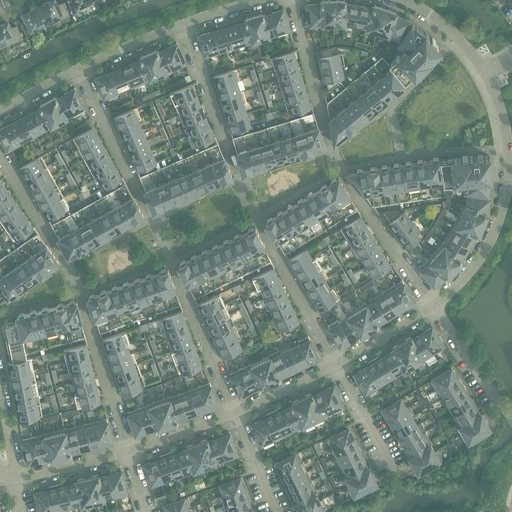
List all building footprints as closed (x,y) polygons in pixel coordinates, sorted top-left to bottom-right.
[(68,0),(67,1),(74,13),(80,10),(78,7),(82,5),(83,7),(93,2),(94,2),(93,0),(68,0)] [(321,3),(307,5),(310,25),(322,23),(322,0),(322,2),(321,2),(321,3)] [(322,23),(322,27),(333,27),(333,0),(322,0),(322,23)] [(344,0),(333,0),(333,27),(344,27),(344,23),(344,0)] [(344,0),(344,23),(356,25),(359,3),(352,2),(352,4),(345,2),(344,2),(344,0)] [(63,19),(69,16),(63,3),(57,5),(55,1),(51,3),(51,2),(50,1),(39,6),(40,7),(39,7),(39,8),(47,25),(49,24),(58,19),(57,17),(61,15),(63,19)] [(366,6),(367,4),(359,3),(356,25),(367,27),(368,27),(375,5),(374,5),(374,6),(373,7),(366,6)] [(381,9),(381,7),(375,5),(368,27),(367,27),(366,30),(377,34),(385,11),(381,9)] [(28,14),(24,16),(26,21),(21,23),(27,36),(33,33),(32,30),(36,28),(37,30),(46,25),(47,25),(39,8),(39,7),(39,8),(38,7),(27,12),(28,13),(28,14)] [(275,33),(289,29),(283,9),(268,14),(274,33),(275,33)] [(385,11),(377,34),(388,37),(389,34),(388,34),(395,12),(389,10),(388,12),(385,11)] [(396,14),(395,13),(396,12),(395,12),(388,34),(389,34),(399,39),(409,21),(396,14)] [(270,38),(276,37),(275,33),(274,33),(268,14),(263,15),(262,14),(254,16),(261,38),(260,38),(261,42),(270,39),(270,38)] [(246,20),(246,21),(241,22),(247,42),(252,40),(252,41),(260,38),(261,38),(254,16),(246,19),(246,20)] [(234,22),(227,25),(233,46),(247,42),(241,22),(235,24),(234,22)] [(16,42),(23,39),(16,26),(11,28),(9,24),(5,26),(4,25),(3,24),(0,25),(0,45),(1,47),(2,47),(12,42),(11,40),(15,38),(16,42)] [(219,29),(213,31),(220,50),(233,46),(227,25),(219,27),(219,29)] [(399,45),(403,47),(402,49),(403,49),(398,56),(389,65),(392,68),(398,76),(399,76),(406,84),(405,83),(414,75),(415,76),(422,69),(423,69),(422,69),(426,65),(427,65),(426,64),(430,61),(430,60),(432,58),(433,58),(437,54),(436,54),(437,53),(441,49),(435,44),(436,43),(435,43),(436,42),(432,38),(432,39),(431,38),(431,39),(425,33),(425,34),(420,30),(420,31),(411,25),(399,45)] [(213,31),(199,35),(205,55),(220,50),(213,31)] [(176,44),(163,50),(171,68),(185,62),(176,44)] [(320,58),(319,58),(319,59),(320,59),(321,64),(320,64),(321,65),(322,69),(341,65),(344,64),(342,52),(334,54),(333,47),(320,50),(321,57),(319,57),(320,58)] [(158,75),(157,75),(159,78),(167,74),(173,71),(171,68),(163,50),(158,52),(158,51),(157,51),(157,50),(149,53),(158,75)] [(296,61),(294,56),(295,56),(295,55),(294,55),(293,51),(271,58),(274,69),(296,62),(297,62),(296,61)] [(141,58),(141,59),(136,61),(144,80),(145,79),(149,77),(150,78),(157,75),(158,75),(149,53),(141,57),(141,58)] [(130,62),(122,65),(131,85),(132,89),(146,83),(145,79),(144,80),(136,61),(130,63),(130,62)] [(298,67),(298,66),(296,62),(274,69),(278,80),(300,73),(300,72),(299,72),(298,67)] [(122,65),(115,68),(116,70),(110,72),(118,91),(131,85),(122,65)] [(339,77),(343,76),(341,65),(322,69),(323,72),(322,73),(323,73),(324,78),(323,78),(323,79),(324,79),(324,80),(326,80),(328,91),(340,82),(339,77)] [(405,86),(405,85),(406,84),(399,76),(398,76),(392,68),(383,76),(396,92),(400,89),(401,89),(405,86)] [(217,85),(217,86),(218,86),(218,87),(236,81),(236,82),(240,80),(236,69),(214,76),(216,80),(215,80),(215,81),(216,81),(217,85)] [(110,72),(96,78),(104,97),(118,91),(110,72)] [(303,83),(303,82),(303,83),(301,78),(302,78),(301,77),(300,73),(278,80),(281,91),(303,84),(303,83)] [(393,95),(396,92),(383,76),(374,83),(387,99),(388,99),(389,99),(389,100),(393,96),(392,96),(393,95)] [(219,91),(221,96),(220,96),(220,97),(221,97),(221,98),(239,92),(236,82),(236,81),(218,87),(219,91),(218,91),(219,92),(219,91)] [(387,100),(387,99),(374,83),(364,91),(378,107),(379,107),(380,107),(384,104),(383,103),(384,103),(384,102),(387,100)] [(193,89),(193,88),(191,84),(170,93),(174,104),(196,95),(195,94),(196,94),(195,93),(195,94),(193,89)] [(303,84),(281,91),(285,102),(307,95),(306,94),(307,94),(307,93),(306,94),(305,89),(305,88),(304,88),(303,84)] [(71,114),(72,117),(86,110),(74,89),(61,96),(71,114)] [(222,101),(222,102),(222,103),(223,102),(224,107),(224,108),(225,109),(243,103),(247,102),(243,90),(239,92),(221,98),(222,101)] [(374,110),(378,107),(364,91),(355,99),(369,115),(369,114),(370,115),(370,114),(371,115),(375,112),(374,111),(375,110),(374,110)] [(196,95),(174,104),(179,115),(200,106),(200,105),(200,104),(199,104),(197,99),(198,99),(198,98),(197,99),(196,95)] [(309,104),(308,100),(308,99),(307,95),(285,102),(288,113),(310,106),(310,105),(310,104),(309,104)] [(55,97),(48,101),(59,121),(66,117),(66,116),(71,114),(61,96),(57,98),(56,98),(55,97)] [(365,119),(365,118),(369,115),(355,99),(346,106),(355,118),(359,123),(360,122),(360,123),(361,122),(362,123),(365,120),(365,119)] [(41,107),(36,110),(46,128),(51,125),(59,121),(48,101),(40,105),(41,106),(40,107),(41,107)] [(225,109),(226,112),(225,112),(226,113),(227,118),(227,119),(228,119),(246,114),(243,103),(225,109)] [(204,114),(202,110),(202,109),(200,106),(179,115),(184,125),(187,124),(187,123),(205,116),(204,115),(205,115),(204,114)] [(356,126),(359,123),(355,118),(346,106),(337,114),(346,125),(350,130),(351,130),(352,130),(356,127),(356,126)] [(117,120),(117,121),(119,126),(119,127),(120,127),(141,118),(136,107),(115,116),(117,120)] [(30,111),(23,115),(23,117),(33,134),(46,128),(36,110),(30,113),(30,111)] [(229,123),(229,124),(231,129),(230,129),(231,130),(231,131),(250,125),(246,114),(228,119),(229,123)] [(346,135),(346,134),(350,130),(346,125),(337,114),(330,120),(332,133),(332,134),(333,139),(333,140),(334,140),(334,144),(341,138),(341,139),(342,138),(342,139),(346,136),(346,135)] [(16,121),(11,124),(21,141),(33,134),(23,117),(23,115),(15,119),(16,121)] [(205,116),(187,123),(187,124),(191,134),(192,134),(209,127),(209,126),(209,125),(208,125),(206,120),(207,120),(207,119),(206,120),(205,116)] [(122,132),(124,136),(123,136),(124,137),(124,138),(142,130),(138,120),(141,119),(141,118),(120,127),(121,131),(121,132),(122,132)] [(11,124),(0,129),(0,134),(8,149),(21,141),(11,124)] [(79,127),(71,131),(73,135),(81,131),(79,127)] [(93,127),(73,138),(78,149),(99,138),(98,137),(99,137),(98,136),(95,132),(96,132),(95,131),(93,127)] [(191,134),(188,135),(192,146),(214,137),(213,136),(214,136),(213,135),(211,131),(211,130),(209,127),(192,134),(191,134)] [(316,128),(306,131),(310,145),(312,151),(317,150),(318,150),(318,151),(323,150),(322,149),(323,148),(324,147),(323,144),(324,144),(323,143),(322,138),(322,137),(321,138),(318,127),(316,128)] [(128,147),(128,148),(129,148),(146,141),(142,130),(124,138),(126,141),(125,142),(126,142),(128,147)] [(312,151),(310,145),(306,131),(295,135),(299,148),(301,155),(305,153),(305,154),(306,154),(311,153),(311,152),(312,152),(312,151)] [(296,156),(301,155),(299,148),(295,135),(283,138),(289,158),(290,158),(290,159),(291,158),(291,159),(296,158),(296,157),(297,157),(296,156)] [(61,137),(53,141),(55,145),(63,140),(61,137)] [(99,138),(78,149),(84,159),(104,148),(104,147),(104,146),(103,146),(101,142),(101,141),(100,141),(99,138)] [(285,160),(289,158),(283,138),(272,142),(278,162),(279,162),(280,162),(280,163),(284,161),(284,160),(285,160)] [(53,141),(45,145),(47,149),(55,145),(53,141)] [(133,157),(132,157),(133,158),(133,159),(151,151),(146,141),(129,148),(130,152),(130,153),(131,153),(133,157)] [(273,164),(274,164),(274,163),(278,162),(272,142),(260,145),(266,165),(267,165),(267,166),(268,165),(268,166),(273,165),(273,164)] [(262,167),(266,165),(260,145),(249,149),(252,160),(255,169),(256,169),(257,169),(257,170),(262,168),(261,167),(262,167)] [(109,157),(110,157),(109,156),(106,152),(107,152),(106,151),(104,148),(84,159),(89,169),(110,158),(109,157)] [(251,171),(251,170),(255,169),(252,160),(249,149),(237,153),(239,160),(240,163),(239,163),(240,164),(242,168),(241,169),(242,169),(243,173),(244,172),(244,173),(245,172),(246,173),(250,172),(250,171),(251,171)] [(28,155),(30,159),(38,154),(36,151),(28,155)] [(137,168),(137,169),(138,170),(155,162),(151,151),(133,159),(135,162),(134,163),(135,163),(137,168)] [(28,155),(20,159),(22,163),(30,159),(28,155)] [(440,159),(441,170),(442,180),(443,185),(456,184),(464,185),(466,185),(465,190),(488,194),(489,184),(490,178),(491,178),(490,170),(491,170),(492,169),(491,164),(490,165),(490,164),(489,156),(483,157),(483,156),(483,155),(477,156),(477,157),(474,157),(474,156),(468,157),(468,156),(467,156),(467,157),(462,157),(461,157),(452,158),(452,159),(440,160),(440,159)] [(26,176),(25,176),(26,177),(27,177),(47,166),(41,156),(21,167),(23,171),(23,172),(26,176)] [(216,172),(220,182),(225,180),(226,180),(226,181),(230,179),(230,178),(231,178),(231,177),(232,177),(227,164),(224,157),(212,162),(216,172)] [(112,162),(112,161),(111,161),(110,158),(89,169),(95,179),(99,177),(98,177),(115,168),(115,167),(115,166),(114,166),(112,162)] [(441,170),(440,159),(439,160),(439,159),(438,159),(438,158),(433,159),(433,160),(432,160),(432,161),(428,161),(431,182),(442,180),(441,170)] [(417,163),(416,163),(419,184),(431,182),(428,161),(423,162),(422,162),(422,161),(417,161),(417,162),(416,163),(417,163)] [(216,183),(220,182),(216,172),(212,162),(201,167),(209,186),(210,186),(210,187),(211,186),(211,187),(216,185),(216,184),(216,183)] [(406,164),(405,164),(405,165),(404,165),(407,186),(419,184),(416,163),(411,164),(411,163),(410,164),(410,163),(405,163),(406,164)] [(394,166),(393,166),(393,167),(392,167),(395,188),(407,186),(404,165),(400,166),(399,165),(398,165),(398,164),(394,165),(394,166)] [(31,186),(31,187),(32,187),(52,176),(47,166),(27,177),(28,181),(28,182),(29,182),(31,186)] [(382,168),(381,168),(381,169),(380,169),(383,189),(395,188),(392,167),(388,168),(388,167),(387,167),(386,166),(382,167),(382,168)] [(205,189),(205,188),(209,186),(201,167),(190,172),(198,191),(199,191),(200,191),(200,192),(205,190),(204,189),(205,189)] [(98,177),(99,177),(104,187),(121,178),(120,177),(121,177),(120,176),(117,172),(118,172),(117,171),(115,168),(98,177)] [(370,169),(370,170),(369,170),(368,170),(372,191),(383,189),(380,169),(376,169),(375,169),(375,168),(370,169)] [(357,171),(357,172),(356,172),(348,174),(350,177),(350,178),(351,177),(353,181),(354,182),(362,193),(372,191),(368,170),(363,171),(362,171),(362,170),(357,171)] [(193,194),(194,193),(198,191),(190,172),(179,176),(187,196),(188,195),(188,196),(189,196),(194,195),(193,194)] [(34,191),(34,192),(37,196),(36,196),(37,197),(38,197),(58,186),(52,176),(32,187),(34,191)] [(183,198),(187,196),(179,176),(168,181),(176,200),(177,200),(177,201),(178,200),(178,201),(183,199),(182,198),(183,198)] [(343,187),(341,182),(341,181),(340,182),(338,179),(337,179),(336,179),(331,181),(332,182),(331,182),(331,183),(328,185),(339,203),(349,197),(344,187),(344,186),(343,187)] [(172,203),(172,202),(176,200),(168,181),(157,186),(161,196),(165,205),(166,205),(167,205),(167,206),(172,204),(171,203),(172,203)] [(321,189),(317,191),(328,209),(339,203),(328,185),(327,186),(327,185),(326,186),(325,185),(321,187),(322,188),(321,189)] [(39,201),(39,202),(40,202),(42,206),(42,207),(43,207),(63,196),(58,186),(38,197),(39,201)] [(148,198),(150,201),(149,201),(149,202),(150,201),(152,206),(151,206),(152,207),(154,210),(155,210),(156,210),(156,211),(161,209),(160,208),(161,207),(165,205),(161,196),(157,186),(145,191),(148,198)] [(0,208),(13,199),(13,198),(12,198),(9,194),(10,194),(9,193),(6,190),(0,194),(0,208)] [(308,197),(307,198),(318,216),(328,209),(317,191),(313,194),(313,193),(312,194),(312,193),(308,196),(307,197),(308,197)] [(466,206),(487,215),(487,214),(486,214),(486,213),(485,213),(489,198),(469,193),(466,205),(466,206)] [(48,216),(47,216),(48,217),(49,218),(69,207),(63,196),(43,207),(45,211),(45,212),(48,216)] [(139,207),(139,206),(138,206),(137,204),(133,197),(122,203),(127,212),(132,221),(136,219),(136,220),(137,219),(138,220),(142,218),(141,217),(142,216),(143,215),(141,212),(142,212),(141,211),(139,207)] [(298,203),(297,203),(297,204),(308,222),(318,216),(307,198),(303,200),(302,200),(302,199),(298,202),(298,203)] [(18,207),(16,203),(16,202),(15,203),(13,199),(0,208),(0,221),(0,222),(19,209),(19,208),(19,207),(18,207)] [(128,225),(127,225),(128,224),(132,221),(127,212),(122,203),(111,209),(122,227),(123,227),(124,228),(128,225)] [(287,209),(287,210),(298,228),(308,222),(297,204),(293,206),(292,206),(291,206),(287,208),(288,209),(287,209)] [(466,206),(466,205),(463,204),(458,214),(483,224),(487,215),(466,206)] [(25,217),(22,213),(23,212),(22,212),(19,209),(0,222),(7,231),(26,218),(25,217),(26,217),(25,216),(25,217)] [(118,229),(122,227),(111,209),(101,215),(111,233),(112,233),(113,233),(113,234),(117,231),(117,230),(118,230),(118,229)] [(278,215),(277,216),(276,216),(287,234),(298,228),(287,210),(283,213),(283,212),(282,213),(281,212),(277,214),(278,215)] [(390,222),(389,223),(389,224),(390,225),(393,229),(393,230),(393,229),(396,232),(411,221),(404,212),(401,214),(398,210),(383,212),(383,213),(390,222)] [(458,214),(454,224),(479,234),(483,224),(458,214)] [(107,236),(107,235),(111,233),(101,215),(90,220),(100,239),(101,238),(101,239),(102,238),(103,239),(107,237),(106,236),(107,236)] [(267,222),(266,223),(267,226),(267,227),(268,227),(270,231),(271,232),(277,241),(287,234),(276,216),(273,219),(272,218),(271,219),(271,218),(267,221),(266,222),(267,222)] [(363,222),(361,218),(361,217),(360,217),(360,216),(340,228),(346,239),(350,237),(350,236),(366,226),(364,223),(364,222),(363,222)] [(31,226),(29,222),(29,221),(28,221),(26,218),(7,231),(14,241),(33,228),(32,227),(32,226),(31,226)] [(90,220),(80,226),(90,245),(91,244),(91,245),(92,244),(92,245),(96,243),(96,242),(97,241),(100,239),(90,220)] [(402,240),(401,241),(402,241),(403,242),(404,241),(409,246),(422,236),(411,221),(396,232),(398,236),(398,237),(399,236),(402,240)] [(454,224),(448,234),(470,248),(474,242),(472,241),(474,239),(476,234),(477,235),(477,234),(478,235),(479,234),(454,224)] [(86,249),(85,248),(86,247),(90,245),(80,226),(69,232),(79,250),(80,250),(81,250),(82,251),(86,249)] [(366,226),(350,236),(350,237),(346,239),(352,248),(355,246),(356,246),(372,236),(370,233),(370,232),(369,232),(367,228),(367,227),(366,227),(366,226)] [(248,230),(249,231),(248,232),(244,234),(253,253),(264,247),(260,238),(260,237),(259,237),(257,233),(258,232),(257,231),(257,232),(255,229),(254,229),(253,229),(253,228),(248,230)] [(66,253),(66,254),(67,253),(68,256),(70,256),(71,256),(71,257),(75,254),(76,253),(79,250),(69,232),(60,237),(58,238),(63,247),(63,248),(63,249),(64,248),(66,253)] [(234,238),(234,239),(233,239),(242,258),(253,253),(244,234),(240,236),(240,235),(239,236),(238,235),(234,237),(234,238)] [(466,254),(470,248),(448,234),(442,243),(462,261),(462,260),(461,259),(465,253),(466,254)] [(355,246),(352,248),(358,258),(362,256),(378,246),(376,243),(376,242),(375,242),(373,238),(373,237),(372,237),(372,236),(356,246),(355,246)] [(224,243),(223,244),(222,244),(231,263),(242,258),(233,239),(229,241),(228,241),(228,240),(223,242),(224,243)] [(442,243),(435,251),(455,269),(462,261),(442,243)] [(212,249),(212,250),(221,269),(231,263),(222,244),(218,246),(217,246),(217,245),(212,248),(213,248),(212,249)] [(46,246),(36,252),(48,270),(52,267),(52,268),(53,267),(53,268),(57,265),(57,264),(58,264),(57,263),(58,263),(56,260),(57,259),(56,259),(53,255),(54,255),(53,254),(46,245),(46,246)] [(362,256),(367,266),(384,256),(382,252),(382,251),(381,252),(379,247),(379,246),(378,247),(378,246),(362,256)] [(290,259),(290,260),(290,261),(291,261),(293,265),(293,266),(294,266),(296,269),(312,259),(306,249),(290,259)] [(201,254),(201,255),(210,274),(221,269),(212,250),(207,252),(207,251),(206,251),(204,252),(202,253),(202,254),(201,254)] [(435,251),(427,260),(430,262),(431,262),(448,277),(455,269),(435,251)] [(48,272),(47,271),(48,271),(48,270),(36,252),(26,259),(38,277),(42,274),(43,274),(44,275),(48,272)] [(191,259),(190,259),(191,260),(190,260),(199,279),(210,274),(201,255),(197,257),(196,256),(196,257),(195,256),(191,258),(191,259)] [(385,257),(385,256),(384,256),(367,266),(374,276),(390,266),(388,262),(388,261),(387,261),(385,257)] [(312,259),(296,269),(296,270),(296,271),(297,271),(299,275),(299,276),(300,276),(302,279),(321,267),(315,257),(312,259)] [(35,279),(38,277),(26,259),(16,266),(28,283),(29,283),(30,283),(31,284),(35,281),(34,280),(35,280),(35,279)] [(180,269),(183,274),(182,274),(183,275),(184,278),(188,284),(199,279),(190,260),(186,262),(186,261),(185,262),(184,261),(180,263),(180,264),(180,265),(179,265),(180,269),(180,270),(180,269)] [(419,267),(421,270),(434,286),(445,276),(446,277),(446,276),(447,277),(448,277),(431,262),(430,262),(427,260),(419,267)] [(16,266),(6,273),(18,290),(19,290),(20,290),(21,291),(25,288),(24,287),(25,286),(28,283),(16,266)] [(302,280),(302,281),(303,280),(305,285),(305,286),(306,285),(308,289),(324,279),(328,277),(321,267),(302,279),(302,280)] [(276,275),(277,275),(276,274),(276,275),(274,270),(274,269),(273,269),(273,268),(252,278),(257,289),(261,288),(261,287),(278,279),(276,275)] [(161,272),(160,272),(160,273),(156,274),(159,284),(163,294),(175,290),(172,283),(171,280),(172,279),(171,278),(171,279),(169,274),(170,274),(169,273),(168,270),(166,270),(165,270),(165,269),(160,271),(161,272)] [(15,293),(18,290),(6,273),(0,277),(0,283),(3,287),(2,288),(5,292),(8,297),(9,297),(10,297),(11,297),(15,295),(14,294),(15,293)] [(145,278),(152,298),(163,294),(159,284),(156,274),(152,276),(151,275),(150,275),(146,276),(146,277),(145,277),(145,278)] [(134,282),(133,282),(140,302),(152,298),(145,278),(140,280),(140,279),(139,280),(139,279),(134,280),(135,281),(134,282)] [(281,285),(279,280),(279,279),(278,280),(278,279),(261,287),(261,288),(266,297),(283,289),(281,286),(282,285),(281,285)] [(308,289),(308,290),(311,294),(311,295),(312,295),(314,298),(330,288),(324,279),(308,289)] [(394,289),(405,307),(414,301),(402,280),(392,286),(394,289)] [(123,286),(122,286),(129,306),(140,302),(133,282),(129,284),(129,283),(128,284),(128,283),(123,284),(123,285),(123,286)] [(112,289),(111,290),(118,310),(129,306),(122,286),(118,288),(118,287),(117,288),(116,287),(112,288),(112,289)] [(314,299),(314,300),(317,304),(317,305),(320,309),(339,297),(333,286),(330,288),(314,298),(314,299)] [(385,295),(396,314),(402,310),(401,309),(405,307),(394,289),(392,286),(383,291),(385,295)] [(284,291),(284,290),(283,290),(283,289),(266,297),(262,299),(267,310),(271,308),(288,299),(286,296),(287,296),(286,295),(284,291)] [(100,294),(99,294),(107,314),(118,310),(111,290),(106,292),(106,291),(105,292),(105,291),(100,293),(101,293),(100,294)] [(396,314),(385,295),(383,291),(373,298),(375,301),(376,300),(386,318),(390,316),(391,317),(396,314)] [(205,293),(200,295),(203,301),(208,299),(205,293)] [(94,295),(89,297),(90,297),(89,298),(88,299),(89,302),(88,302),(89,303),(91,308),(90,308),(91,309),(91,308),(95,319),(107,314),(99,294),(95,296),(94,296),(94,295)] [(202,310),(201,310),(202,311),(204,315),(224,305),(219,294),(208,299),(203,301),(199,304),(199,305),(199,306),(200,306),(202,310)] [(291,306),(289,301),(289,300),(288,300),(288,299),(271,308),(275,318),(276,318),(293,310),(291,306),(291,305),(291,306)] [(378,325),(378,324),(378,323),(386,318),(376,300),(375,301),(367,306),(366,306),(378,325)] [(68,304),(69,304),(64,305),(69,326),(82,323),(79,312),(79,311),(78,306),(78,305),(77,306),(76,302),(75,302),(74,302),(74,301),(69,302),(69,303),(68,304)] [(365,302),(355,308),(369,331),(378,325),(366,306),(367,306),(365,302)] [(57,305),(58,306),(57,306),(57,307),(53,308),(58,329),(69,326),(64,305),(63,305),(62,305),(62,304),(57,305)] [(207,320),(206,321),(207,322),(207,321),(209,325),(226,317),(230,315),(224,305),(204,315),(204,316),(207,320)] [(41,310),(42,311),(41,311),(46,331),(58,329),(53,308),(48,309),(47,309),(47,308),(42,309),(42,310),(41,310)] [(355,308),(345,314),(348,318),(348,317),(360,336),(369,331),(355,308)] [(293,311),(294,311),(294,310),(293,310),(276,318),(275,318),(272,319),(277,330),(298,320),(296,317),(296,316),(293,311)] [(30,314),(29,314),(34,334),(46,331),(41,311),(36,312),(35,312),(35,311),(30,312),(31,313),(30,313),(30,314)] [(182,313),(182,312),(181,312),(181,311),(163,318),(167,328),(167,329),(185,322),(184,319),(184,318),(183,318),(182,313)] [(19,315),(19,316),(18,316),(18,317),(17,317),(19,323),(20,328),(21,328),(24,337),(34,334),(29,314),(25,315),(25,314),(24,315),(24,314),(19,315)] [(209,326),(212,331),(211,331),(211,332),(212,332),(214,335),(231,327),(230,326),(226,317),(209,325),(209,326),(209,327),(209,326)] [(339,323),(349,340),(358,335),(358,336),(358,335),(359,337),(360,336),(348,317),(348,318),(339,323)] [(327,325),(329,329),(340,346),(349,340),(339,323),(337,319),(327,325)] [(188,329),(188,328),(187,329),(186,324),(186,323),(185,323),(185,322),(167,329),(167,328),(163,330),(167,341),(189,333),(188,329)] [(5,326),(7,334),(5,334),(6,341),(23,337),(24,337),(21,328),(20,328),(19,323),(14,324),(13,324),(13,323),(8,324),(8,325),(7,325),(5,326)] [(216,341),(216,342),(217,342),(219,345),(236,337),(236,338),(239,336),(234,325),(230,326),(231,327),(214,335),(214,336),(213,336),(214,337),(216,341)] [(432,352),(433,355),(445,348),(442,343),(443,343),(439,336),(438,337),(432,326),(421,333),(432,351),(432,352)] [(104,339),(104,340),(104,341),(106,346),(106,347),(108,350),(126,344),(130,343),(125,331),(104,339)] [(189,333),(167,341),(171,352),(193,344),(191,340),(192,340),(192,339),(191,339),(189,335),(190,334),(189,334),(189,333)] [(423,357),(432,352),(432,351),(421,333),(412,338),(411,337),(423,358),(423,357)] [(23,337),(6,341),(8,352),(25,348),(23,337)] [(236,337),(219,345),(219,346),(218,346),(219,347),(221,351),(221,352),(222,352),(224,356),(241,348),(236,338),(236,337)] [(406,342),(402,344),(414,363),(423,358),(411,337),(405,341),(406,342)] [(310,339),(300,344),(308,363),(318,358),(310,339)] [(108,351),(107,351),(108,352),(110,356),(109,357),(110,357),(112,361),(129,354),(126,344),(108,350),(108,351)] [(195,350),(193,345),(194,345),(194,344),(193,345),(193,344),(171,352),(175,362),(197,355),(195,351),(196,351),(196,350),(195,350)] [(290,349),(299,369),(305,366),(304,364),(308,363),(300,344),(290,349)] [(404,368),(404,369),(406,372),(416,366),(414,363),(402,344),(399,347),(398,345),(392,348),(404,368)] [(85,345),(63,350),(66,362),(88,356),(87,352),(88,352),(88,351),(87,351),(86,347),(86,346),(85,345)] [(290,349),(289,345),(278,351),(280,354),(289,372),(293,370),(293,372),(299,369),(290,349)] [(10,363),(9,363),(27,360),(25,348),(8,352),(10,363)] [(392,351),(384,356),(395,374),(404,369),(404,368),(392,348),(392,349),(392,350),(392,351)] [(112,361),(112,362),(111,362),(112,363),(112,362),(114,367),(113,367),(114,368),(115,372),(137,364),(133,353),(129,354),(112,361)] [(270,358),(271,358),(269,354),(259,359),(269,381),(273,380),(274,381),(280,378),(270,358)] [(271,358),(270,358),(280,378),(280,377),(280,376),(289,372),(280,354),(271,358)] [(197,355),(175,362),(179,374),(201,366),(199,362),(200,361),(199,361),(197,356),(198,356),(197,355)] [(89,358),(89,357),(88,356),(66,362),(69,373),(73,372),(91,367),(90,363),(91,363),(90,362),(89,358)] [(386,380),(387,383),(397,377),(395,374),(384,356),(380,358),(379,356),(374,360),(386,380)] [(259,359),(249,364),(250,368),(251,368),(260,388),(266,385),(266,383),(269,381),(259,359)] [(9,368),(8,368),(9,373),(10,373),(10,375),(29,371),(29,370),(27,360),(9,363),(9,367),(9,368)] [(369,365),(366,367),(377,385),(386,380),(374,360),(368,363),(369,365)] [(116,373),(118,378),(117,378),(117,379),(118,379),(119,382),(137,376),(141,375),(137,364),(115,372),(116,372),(115,373),(116,373)] [(92,369),(92,368),(91,368),(91,367),(73,372),(75,383),(94,378),(93,374),(93,373),(93,374),(92,369)] [(366,367),(354,374),(361,384),(360,385),(364,391),(365,391),(367,395),(379,388),(377,385),(366,367)] [(250,368),(241,372),(250,391),(259,386),(259,387),(260,388),(251,368),(250,368)] [(451,368),(430,380),(436,389),(456,377),(451,368)] [(230,374),(231,377),(240,396),(250,391),(241,372),(240,369),(230,374)] [(29,370),(29,371),(10,375),(11,379),(10,380),(11,384),(12,384),(12,385),(13,385),(13,386),(36,381),(33,370),(29,370)] [(120,384),(122,389),(121,389),(121,390),(122,389),(123,394),(141,387),(137,376),(119,382),(120,383),(119,383),(119,384),(120,384)] [(444,396),(463,385),(460,380),(459,381),(456,377),(436,389),(441,399),(444,397),(444,396)] [(94,378),(75,383),(78,393),(78,394),(97,389),(96,385),(96,384),(95,385),(94,380),(95,380),(95,379),(94,379),(94,378)] [(13,391),(12,391),(13,396),(14,395),(15,396),(15,397),(34,393),(34,394),(38,393),(36,381),(13,386),(14,390),(13,390),(13,391)] [(209,382),(199,386),(207,409),(218,405),(209,382)] [(334,385),(322,391),(331,410),(332,413),(344,408),(342,403),(343,402),(340,396),(339,396),(334,385)] [(465,391),(466,390),(463,385),(444,396),(444,397),(441,399),(447,407),(450,405),(449,405),(467,394),(465,391)] [(199,386),(189,390),(198,414),(204,412),(203,410),(207,409),(199,386)] [(98,396),(97,391),(98,391),(97,390),(97,389),(78,394),(78,393),(74,394),(77,406),(100,401),(98,397),(99,396),(98,396)] [(189,390),(179,394),(187,416),(191,415),(191,416),(198,414),(189,390)] [(312,393),(311,394),(323,418),(332,413),(331,410),(322,391),(313,395),(313,394),(312,395),(312,393)] [(15,401),(16,402),(15,402),(16,407),(17,406),(17,407),(17,408),(36,404),(34,394),(34,393),(15,397),(16,401),(15,401)] [(187,416),(179,394),(169,397),(169,396),(168,397),(177,422),(178,422),(177,420),(178,420),(177,419),(187,416)] [(305,396),(306,398),(302,400),(312,420),(314,423),(323,418),(311,394),(305,396)] [(467,394),(449,405),(450,405),(455,414),(473,402),(470,397),(469,398),(467,394)] [(168,397),(158,400),(166,423),(170,422),(171,424),(177,422),(168,397)] [(406,408),(405,407),(400,399),(383,410),(388,419),(406,408)] [(163,425),(166,423),(158,400),(148,404),(157,429),(163,427),(163,425)] [(298,400),(292,403),(304,428),(314,423),(312,420),(302,400),(299,402),(298,400)] [(478,412),(476,409),(475,408),(476,407),(473,402),(455,414),(460,422),(478,412)] [(36,404),(17,408),(18,412),(18,413),(17,413),(18,418),(19,418),(19,419),(19,418),(20,420),(38,416),(42,415),(40,403),(36,404)] [(292,404),(291,404),(292,405),(283,409),(294,432),(303,427),(303,428),(304,428),(292,403),(291,403),(292,404)] [(147,404),(148,405),(138,408),(146,431),(155,427),(156,428),(157,429),(148,404),(147,404)] [(388,419),(390,422),(389,423),(393,428),(411,417),(414,415),(409,406),(405,407),(406,408),(388,419)] [(138,408),(127,412),(135,435),(146,431),(138,408)] [(272,412),(282,433),(282,434),(284,437),(294,432),(283,409),(279,411),(278,410),(272,412)] [(266,415),(267,417),(263,419),(273,438),(282,434),(282,433),(272,412),(266,415)] [(457,424),(459,427),(457,428),(461,435),(485,420),(481,414),(480,414),(479,414),(478,412),(460,422),(457,424)] [(411,417),(393,428),(396,433),(397,432),(399,436),(416,425),(411,417)] [(96,421),(101,444),(112,442),(107,418),(96,421)] [(257,435),(256,436),(259,443),(260,442),(262,447),(275,441),(273,438),(263,419),(252,424),(257,435)] [(490,431),(488,428),(489,428),(489,427),(485,420),(461,435),(466,442),(467,441),(469,444),(478,439),(479,440),(484,436),(484,435),(490,431)] [(97,445),(101,444),(96,421),(85,424),(91,449),(98,447),(97,445)] [(85,424),(75,426),(80,450),(85,449),(85,450),(91,449),(85,424)] [(399,436),(401,440),(400,440),(403,445),(422,434),(421,434),(416,425),(399,436)] [(71,452),(80,450),(75,426),(65,429),(64,428),(70,454),(71,454),(71,453),(71,452)] [(64,428),(54,431),(60,455),(64,454),(64,456),(70,454),(64,428)] [(348,428),(330,437),(334,446),(334,447),(353,438),(348,428)] [(54,431),(43,433),(50,459),(56,458),(56,456),(60,455),(54,431)] [(422,434),(403,445),(406,450),(407,450),(409,453),(427,443),(430,441),(425,432),(421,434),(422,434)] [(43,434),(33,437),(39,460),(48,458),(49,458),(49,459),(50,459),(43,433),(43,434)] [(230,434),(217,438),(225,458),(237,454),(236,452),(237,452),(235,445),(234,445),(230,434)] [(33,437),(22,439),(23,443),(28,463),(39,460),(33,437)] [(216,465),(226,461),(225,458),(217,438),(208,441),(207,441),(207,440),(206,440),(216,466),(216,465)] [(334,446),(331,448),(335,457),(358,447),(356,441),(355,442),(353,438),(334,447),(334,446)] [(196,443),(205,466),(204,466),(205,470),(216,466),(206,440),(196,443)] [(196,443),(186,447),(194,470),(195,470),(204,466),(205,466),(196,443)] [(410,458),(414,464),(435,451),(434,451),(430,444),(429,445),(427,443),(409,453),(411,456),(410,457),(410,458)] [(186,449),(177,453),(185,476),(196,472),(195,470),(194,470),(186,447),(186,448),(186,449)] [(360,452),(361,452),(358,447),(335,457),(340,467),(343,465),(362,456),(360,452)] [(437,449),(434,451),(435,451),(414,464),(418,470),(418,471),(420,470),(422,473),(428,469),(428,471),(434,467),(433,466),(442,461),(440,457),(442,456),(437,449)] [(185,476),(177,453),(173,454),(172,452),(166,455),(175,480),(185,476)] [(299,463),(295,454),(276,463),(281,472),(299,463)] [(156,460),(164,480),(163,480),(165,484),(175,480),(166,455),(160,457),(160,458),(156,460)] [(362,456),(343,465),(347,474),(366,465),(362,456)] [(148,476),(147,476),(150,483),(151,483),(151,485),(163,480),(164,480),(156,460),(144,464),(148,476)] [(299,463),(281,472),(283,476),(282,477),(284,482),(304,473),(307,471),(302,462),(299,463)] [(349,477),(347,478),(350,485),(351,485),(373,475),(370,468),(369,468),(367,468),(366,465),(347,474),(349,477)] [(126,491),(127,490),(126,483),(124,483),(121,471),(108,475),(114,495),(127,492),(126,491)] [(304,473),(284,482),(287,487),(288,487),(289,491),(308,482),(308,481),(304,473)] [(92,479),(88,480),(93,501),(103,499),(104,498),(98,475),(91,477),(92,479)] [(98,475),(104,498),(103,499),(104,501),(115,499),(114,495),(108,475),(99,477),(99,476),(98,475)] [(350,485),(347,487),(351,494),(353,494),(354,497),(363,492),(364,494),(370,491),(370,489),(376,486),(375,483),(376,482),(375,482),(376,481),(373,475),(351,485),(350,485)] [(240,478),(217,486),(221,496),(243,488),(240,478)] [(84,481),(83,479),(77,480),(83,504),(93,501),(88,480),(84,481)] [(72,506),(73,509),(84,506),(83,504),(77,480),(76,480),(77,482),(76,482),(67,485),(72,506)] [(308,482),(289,491),(294,500),(312,491),(313,491),(316,490),(311,480),(308,481),(308,482)] [(62,484),(56,486),(62,508),(61,508),(62,511),(73,509),(72,506),(67,485),(63,486),(62,484)] [(50,489),(46,490),(51,511),(52,511),(61,508),(62,508),(56,486),(50,487),(50,489)] [(243,488),(221,496),(224,506),(248,497),(246,492),(245,492),(243,488)] [(46,490),(35,493),(39,511),(51,511),(52,511),(51,511),(46,490)] [(295,503),(294,503),(294,504),(297,511),(319,500),(316,493),(314,494),(313,491),(312,491),(294,500),(295,503)] [(187,497),(165,505),(167,511),(177,511),(188,508),(191,507),(187,497)] [(249,503),(250,503),(248,497),(224,506),(226,511),(237,511),(251,507),(249,503)] [(319,500),(297,511),(322,511),(326,510),(324,507),(326,506),(322,499),(319,500)]
